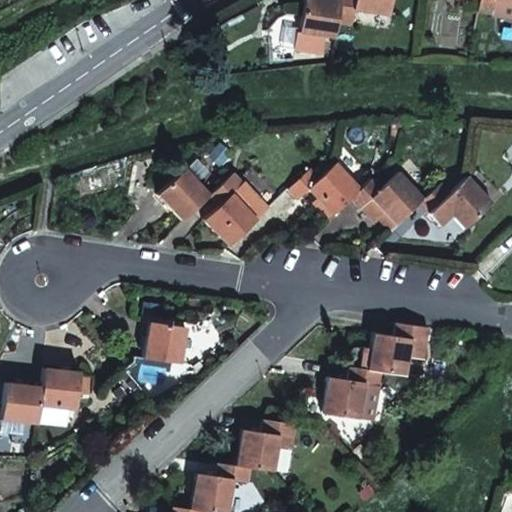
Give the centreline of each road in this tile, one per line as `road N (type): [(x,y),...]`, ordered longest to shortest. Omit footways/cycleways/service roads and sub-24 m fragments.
road 1 (residential): [(326,290),(90,511)]
road 2 (residential): [(326,290),(134,267),(42,279)]
road 3 (tertiary): [(195,0),(0,133)]
road 4 (residential): [(511,319),(326,290)]
